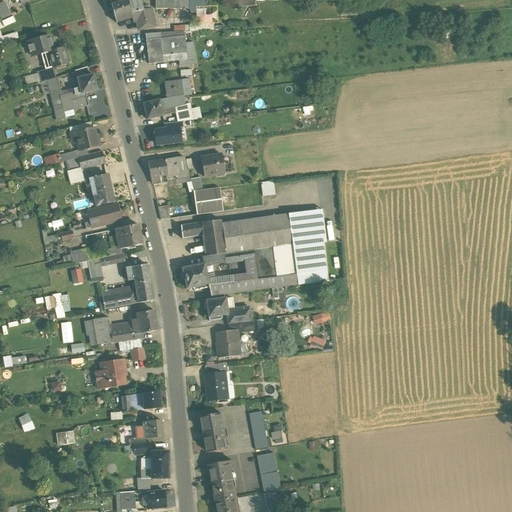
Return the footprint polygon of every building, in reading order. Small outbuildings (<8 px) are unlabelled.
[(140,0),(130,0),(127,1),(132,18),(131,19),(133,23),(136,22),(141,21),(139,12),(144,11),(140,0)] [(165,0),(154,0),(155,10),(166,9),(165,0)] [(189,0),(165,0),(166,9),(166,16),(190,16),(189,0)] [(127,1),(110,6),(116,23),(131,19),(132,18),(127,1)] [(0,4),(0,19),(11,15),(5,2),(0,4)] [(144,11),(139,12),(141,21),(136,22),(138,31),(155,27),(151,9),(144,11)] [(0,22),(0,43),(18,39),(17,33),(2,37),(0,31),(0,29),(16,22),(13,16),(0,22)] [(184,32),(213,30),(213,24),(174,26),(174,32),(184,32)] [(146,34),(150,65),(163,63),(160,39),(184,36),(184,32),(174,32),(146,34)] [(49,36),(27,42),(28,46),(27,46),(29,53),(30,53),(31,56),(42,54),(48,52),(53,50),(52,46),(51,42),(49,36)] [(184,36),(160,39),(163,63),(180,61),(191,59),(191,58),(187,58),(184,36)] [(53,50),(48,52),(53,68),(67,65),(62,48),(53,50)] [(48,52),(42,54),(46,70),(53,68),(48,52)] [(86,67),(74,71),(76,79),(89,76),(86,67)] [(46,70),(36,72),(40,84),(41,84),(46,81),(55,78),(56,78),(53,68),(46,70)] [(89,76),(76,79),(79,88),(80,94),(84,93),(97,90),(93,75),(89,76)] [(55,78),(46,81),(49,93),(50,95),(59,93),(55,78)] [(189,80),(181,81),(183,96),(191,95),(189,80)] [(46,81),(41,84),(43,95),(49,93),(46,81)] [(181,81),(164,83),(166,99),(183,96),(181,81)] [(59,93),(50,95),(56,120),(65,118),(63,112),(88,106),(84,93),(80,94),(74,96),(74,95),(63,98),(62,96),(60,97),(59,93)] [(166,99),(159,101),(161,111),(174,108),(185,105),(183,96),(166,99)] [(159,101),(143,104),(146,120),(163,116),(161,111),(159,101)] [(185,105),(174,108),(177,122),(181,122),(193,120),(191,110),(189,104),(185,105)] [(191,110),(193,120),(201,119),(199,108),(191,110)] [(177,122),(164,124),(164,130),(179,128),(182,128),(181,122),(177,122)] [(221,124),(213,125),(214,132),(222,131),(221,124)] [(94,128),(74,133),(79,150),(79,151),(86,149),(100,146),(97,135),(95,135),(94,128)] [(164,130),(155,131),(156,145),(180,142),(179,128),(164,130)] [(86,149),(79,151),(79,150),(73,152),(75,159),(77,158),(88,155),(86,149)] [(88,155),(77,158),(79,169),(104,163),(101,152),(88,155)] [(221,155),(200,158),(204,177),(224,174),(221,155)] [(184,157),(148,163),(150,178),(151,178),(152,184),(160,183),(159,176),(165,175),(167,182),(190,178),(188,171),(187,171),(184,157)] [(75,159),(70,160),(72,170),(79,169),(77,158),(75,159)] [(107,175),(93,178),(91,179),(93,187),(95,187),(97,197),(93,198),(95,206),(113,202),(107,175)] [(200,178),(190,180),(193,192),(202,190),(200,178)] [(262,182),(263,196),(276,194),(274,180),(262,182)] [(193,192),(196,216),(222,212),(219,188),(202,190),(193,192)] [(116,205),(88,212),(90,222),(91,228),(120,221),(116,205)] [(168,206),(157,207),(160,221),(170,219),(168,206)] [(294,245),(299,285),(328,281),(323,243),(326,243),(321,210),(290,214),(294,245)] [(290,214),(221,224),(225,254),(238,252),(254,250),(274,248),(294,245),(290,214)] [(202,223),(201,223),(203,235),(202,235),(205,257),(223,255),(225,254),(221,224),(220,221),(202,223)] [(202,223),(180,226),(181,239),(202,235),(203,235),(201,223),(202,223)] [(137,225),(118,229),(120,239),(117,240),(119,248),(119,249),(120,249),(141,245),(137,225)] [(72,231),(60,234),(61,242),(74,239),(72,231)] [(294,245),(274,248),(278,278),(288,277),(289,286),(299,285),(294,245)] [(88,248),(69,252),(72,265),(93,260),(91,253),(89,254),(88,248)] [(119,248),(107,250),(108,257),(121,254),(120,249),(119,249),(119,248)] [(274,248),(254,250),(255,259),(257,273),(258,281),(278,278),(274,248)] [(107,250),(91,253),(93,260),(108,257),(107,250)] [(254,250),(238,252),(240,261),(244,261),(255,259),(254,250)] [(225,254),(223,255),(224,263),(240,261),(238,252),(225,254)] [(122,255),(113,257),(113,258),(93,262),(95,268),(124,261),(122,255)] [(205,257),(201,258),(203,264),(204,265),(211,264),(224,263),(223,255),(205,257)] [(255,259),(244,261),(245,274),(257,273),(255,259)] [(203,264),(182,269),(183,271),(182,271),(181,273),(182,278),(184,279),(186,289),(192,287),(193,291),(208,288),(209,288),(207,279),(206,274),(213,272),(211,264),(204,265),(203,264)] [(146,265),(132,268),(131,267),(125,268),(127,281),(134,280),(135,291),(138,303),(152,301),(146,265)] [(245,274),(207,279),(209,288),(208,288),(210,297),(289,286),(288,277),(278,278),(258,281),(257,273),(245,274)] [(128,293),(109,296),(109,293),(101,294),(102,296),(101,296),(102,296),(103,304),(102,304),(103,305),(104,309),(138,303),(135,291),(128,292),(128,293)] [(65,317),(64,312),(69,311),(67,293),(54,294),(57,318),(65,317)] [(54,296),(45,297),(47,307),(55,305),(54,296)] [(226,309),(225,299),(201,302),(202,312),(207,311),(208,322),(222,320),(221,316),(227,315),(226,309)] [(226,309),(227,315),(228,325),(252,321),(251,309),(233,311),(233,308),(226,309)] [(154,311),(138,314),(139,321),(140,328),(141,333),(142,333),(157,330),(154,311)] [(325,316),(315,317),(316,325),(326,324),(325,316)] [(108,318),(93,320),(97,345),(112,343),(110,332),(108,318)] [(229,332),(238,330),(242,330),(242,333),(258,332),(264,327),(263,320),(252,321),(228,325),(229,332)] [(139,321),(132,322),(133,329),(140,328),(139,321)] [(133,329),(110,332),(112,343),(118,342),(139,338),(142,338),(142,333),(141,333),(140,328),(133,329)] [(229,332),(216,333),(219,359),(241,356),(238,330),(229,332)] [(309,345),(323,350),(326,340),(313,335),(309,345)] [(139,338),(118,342),(119,352),(130,350),(141,348),(139,338)] [(141,348),(130,350),(132,361),(144,360),(142,348),(141,348)] [(4,366),(27,363),(25,354),(3,357),(4,366)] [(122,361),(100,364),(103,383),(106,382),(107,387),(124,385),(122,375),(124,375),(122,361)] [(227,363),(219,364),(220,375),(226,374),(229,374),(227,363)] [(219,364),(206,366),(207,376),(220,375),(219,364)] [(207,376),(206,376),(209,403),(229,401),(227,387),(226,374),(220,375),(207,376)] [(52,390),(61,389),(60,381),(52,382),(52,390)] [(233,387),(227,387),(229,401),(229,407),(235,406),(233,387)] [(159,393),(142,394),(144,410),(160,409),(159,393)] [(128,396),(121,397),(122,411),(129,411),(128,396)] [(265,430),(262,412),(250,414),(253,432),(265,430)] [(29,414),(18,417),(23,432),(34,428),(29,414)] [(222,416),(202,419),(205,434),(225,430),(222,416)] [(160,421),(142,422),(144,438),(144,439),(145,439),(162,438),(160,421)] [(271,427),(275,444),(284,442),(280,425),(271,427)] [(225,430),(205,434),(208,455),(228,451),(225,430)] [(265,430),(253,432),(256,450),(268,448),(265,430)] [(71,432),(65,433),(66,445),(73,444),(71,432)] [(27,436),(17,437),(18,447),(28,446),(27,436)] [(135,445),(132,446),(133,453),(133,454),(150,452),(150,451),(151,451),(151,444),(145,444),(135,445)] [(151,451),(150,451),(150,452),(151,471),(151,479),(168,479),(167,452),(151,451)] [(273,455),(257,458),(260,476),(272,474),(273,475),(277,474),(273,455)] [(233,462),(210,466),(213,485),(233,481),(236,481),(233,462)] [(272,474),(260,476),(264,494),(276,492),(273,475),(272,474)] [(146,479),(136,479),(137,492),(138,492),(138,493),(146,492),(149,492),(148,479),(146,479)] [(233,481),(213,485),(216,503),(236,499),(233,481)] [(337,482),(330,483),(332,493),(339,492),(337,482)] [(149,492),(146,492),(148,509),(165,508),(164,491),(149,492)] [(137,492),(120,493),(122,510),(135,509),(135,501),(145,500),(146,509),(148,509),(146,492),(138,493),(138,492),(137,492)] [(276,492),(264,494),(267,511),(268,511),(279,510),(276,492)] [(238,511),(236,499),(216,503),(217,511),(238,511)]
